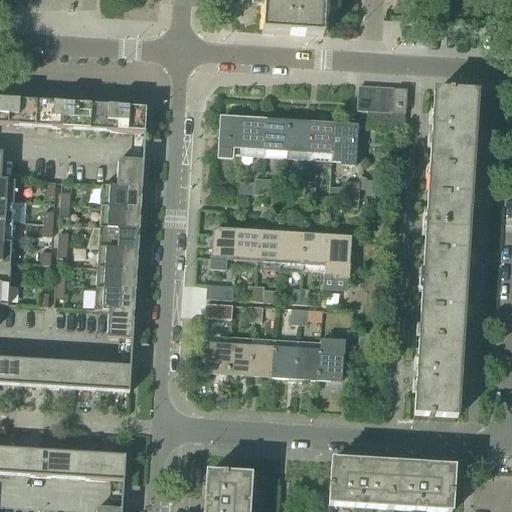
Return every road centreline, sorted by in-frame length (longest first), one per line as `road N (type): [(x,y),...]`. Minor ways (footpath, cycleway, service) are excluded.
road 1 (residential): [(159,431),(179,54)]
road 2 (residential): [(501,449),(159,431)]
road 3 (residential): [(179,54),(511,73)]
road 4 (residential): [(0,43),(179,54)]
road 5 (residential): [(511,303),(501,449)]
